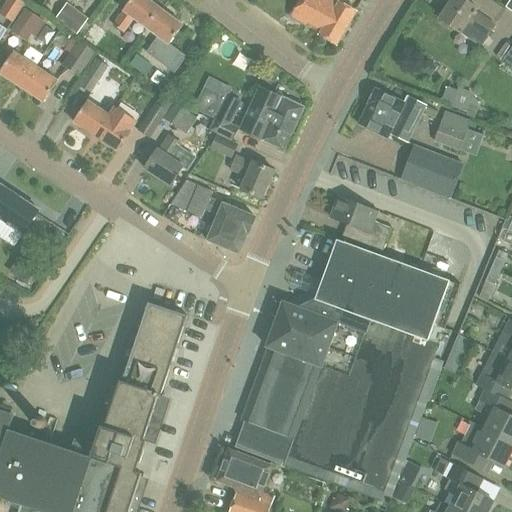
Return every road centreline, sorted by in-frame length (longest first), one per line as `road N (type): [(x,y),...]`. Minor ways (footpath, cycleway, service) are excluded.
road 1 (residential): [(245,289),(0,124)]
road 2 (tertiary): [(170,511),(245,289)]
road 3 (tertiary): [(245,289),(336,92)]
road 4 (residential): [(336,92),(212,0)]
